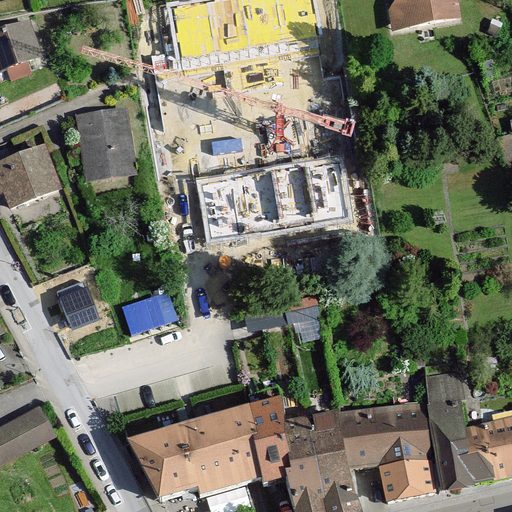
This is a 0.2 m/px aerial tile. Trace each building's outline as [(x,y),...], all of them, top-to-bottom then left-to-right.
[(393,0),(398,28),(454,19),(450,0),(393,0)] [(0,73),(41,57),(27,20),(0,30),(0,73)] [(246,26),(195,31),(204,120),(318,109),(313,58),(250,64),(246,26)] [(88,183),(134,177),(126,110),(79,115),(88,183)] [(0,206),(2,212),(56,188),(37,145),(0,161),(0,206)] [(417,353),(402,355),(404,370),(419,368),(417,353)] [(456,376),(427,381),(440,489),(437,490),(439,495),(445,494),(445,491),(475,487),(464,433),(460,401),(456,376)] [(282,402),(249,412),(268,487),(285,481),(285,480),(295,477),(285,428),(287,427),(282,402)] [(0,425),(0,464),(1,465),(57,436),(41,404),(0,425)] [(390,411),(336,417),(347,471),(349,471),(380,468),(380,466),(400,464),(430,459),(424,407),(390,411)] [(200,499),(262,481),(264,488),(268,487),(249,412),(130,446),(160,502),(198,491),(200,499)] [(322,499),(325,511),(360,511),(349,471),(347,471),(336,417),(309,423),(324,491),(322,499)] [(511,422),(464,433),(475,487),(511,479),(511,422)] [(287,427),(285,428),(295,477),(285,480),(285,481),(294,511),(325,511),(322,499),(324,491),(309,423),(287,427)] [(380,466),(380,468),(388,505),(434,495),(430,459),(400,464),(380,466)]
